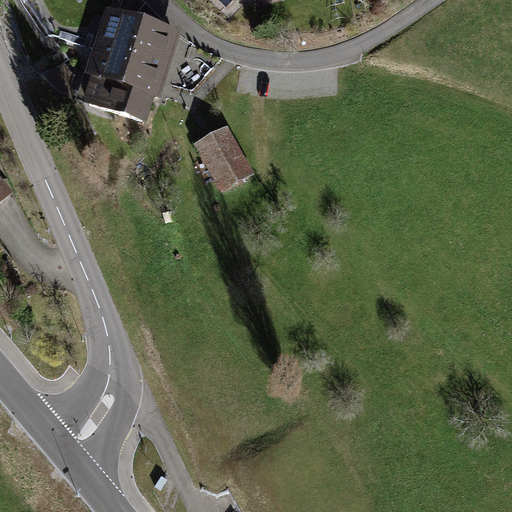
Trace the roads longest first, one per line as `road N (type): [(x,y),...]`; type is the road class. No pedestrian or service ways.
road 1 (tertiary): [(65,453),(107,403),(114,354),(0,70)]
road 2 (residential): [(153,0),(233,52),(299,61),(355,48),(431,0)]
